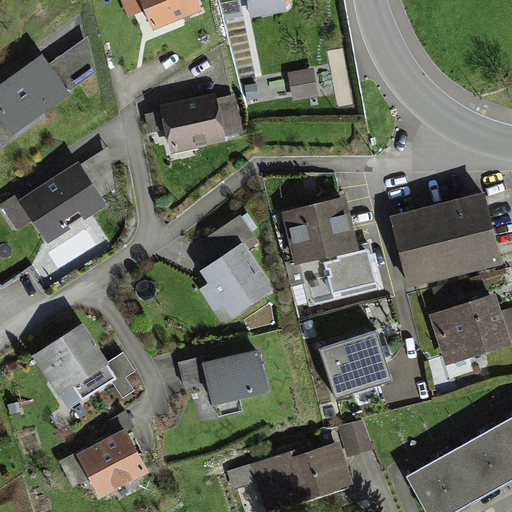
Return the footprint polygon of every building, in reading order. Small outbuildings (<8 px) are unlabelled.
[(202,0),(137,0),(156,39),(209,13),(202,0)] [(57,51),(3,92),(26,123),(80,82),(57,51)] [(317,67),(288,71),(292,97),(320,93),(317,67)] [(229,88),(161,101),(171,155),(240,142),(229,88)] [(59,157),(1,198),(34,245),(92,203),(59,157)] [(351,202),(285,214),(294,264),(360,253),(351,202)] [(500,202),(394,222),(407,284),(511,264),(500,202)] [(254,242),(205,272),(236,322),(285,291),(254,242)] [(511,303),(507,284),(432,304),(449,368),(511,351),(511,303)] [(374,310),(316,332),(343,402),(400,381),(374,310)] [(70,326),(25,356),(50,394),(96,364),(70,326)] [(267,338),(208,355),(225,411),(283,394),(267,338)] [(511,419),(407,477),(426,511),(455,511),(511,480),(511,419)] [(142,430),(91,458),(119,507),(170,478),(142,430)]
